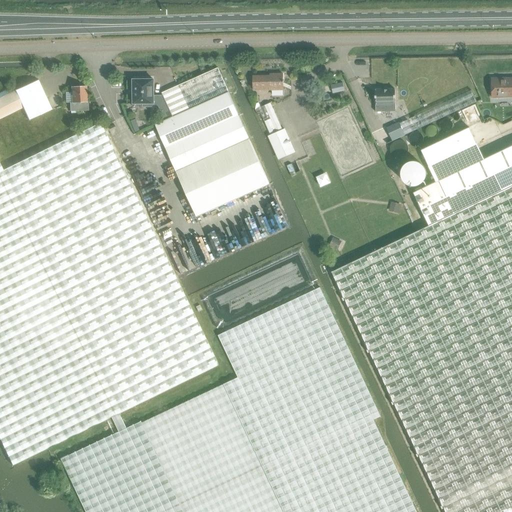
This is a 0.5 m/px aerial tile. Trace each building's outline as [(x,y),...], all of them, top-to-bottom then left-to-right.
[(174,116),(234,89),(224,67),(164,94),(174,116)] [(283,96),(283,90),(284,90),(283,75),(272,75),(272,76),(252,77),(253,91),(272,91),(272,96),(283,96)] [(492,97),(511,96),(511,78),(505,79),(491,80),(492,97)] [(0,119),(23,108),(29,121),(52,110),(38,80),(0,98),(0,119)] [(154,81),(133,81),(133,95),(133,104),(143,104),(143,107),(169,107),(163,95),(154,95),(154,81)] [(343,83),(331,85),(333,93),(344,91),(343,83)] [(72,93),(65,93),(66,103),(70,103),(70,112),(88,112),(87,103),(86,103),(85,87),(83,87),(82,85),(78,85),(76,87),(72,87),(72,93)] [(395,90),(375,90),(376,112),(396,112),(395,90)] [(471,90),(400,123),(405,135),(412,132),(477,102),(473,95),(471,90)] [(228,93),(155,126),(196,218),(269,185),(228,93)] [(261,107),(259,108),(259,109),(261,114),(271,136),(270,137),(280,159),(293,152),(294,152),(284,130),(283,131),(271,103),(261,107)] [(135,119),(131,121),(135,133),(140,131),(135,119)] [(392,139),(404,134),(399,123),(387,128),(392,139)] [(0,440),(12,465),(112,417),(119,413),(218,365),(101,126),(3,171),(0,165),(0,440)] [(436,182),(414,193),(429,225),(511,186),(511,146),(484,159),(469,128),(421,150),(436,182)] [(326,172),(316,176),(320,187),(331,183),(326,172)] [(419,230),(333,270),(446,511),(511,511),(511,186),(429,225),(419,230)] [(391,202),(389,211),(399,213),(401,204),(391,202)] [(333,237),(329,247),(337,251),(342,241),(333,237)] [(119,432),(61,459),(86,511),(417,511),(374,420),(381,417),(320,288),(275,309),(218,336),(238,377),(237,377),(229,381),(142,422),(141,421),(127,428),(119,413),(112,417),(119,432)]
